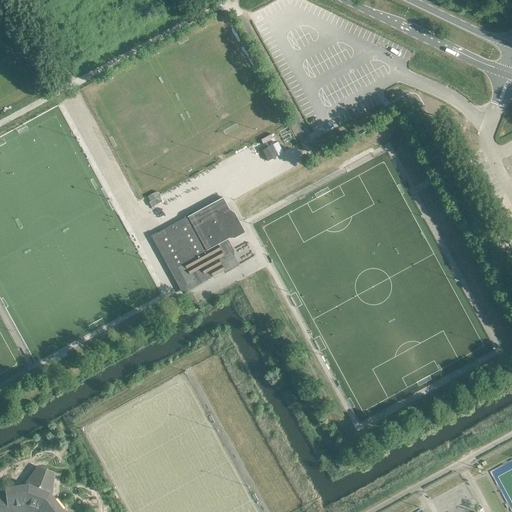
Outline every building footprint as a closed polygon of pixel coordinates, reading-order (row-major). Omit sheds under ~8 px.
[(261,141),(256,144),(261,153),(265,162),(283,152),(278,142),(266,149),(261,141)] [(430,158),(424,162),(430,172),(436,169),(436,168),(431,158),(430,158)] [(159,196),(158,195),(156,192),(147,196),(150,201),(159,196)] [(223,242),(229,239),(240,233),(228,210),(229,209),(223,198),(153,235),(184,292),(201,283),(224,271),(225,272),(238,265),(231,252),(229,253),(223,242)] [(5,489),(0,489),(0,511),(63,511),(64,511),(52,496),(54,473),(38,467),(24,485),(5,488),(5,489)]
